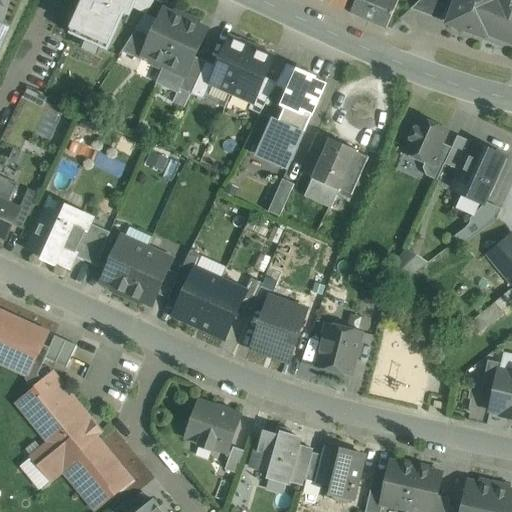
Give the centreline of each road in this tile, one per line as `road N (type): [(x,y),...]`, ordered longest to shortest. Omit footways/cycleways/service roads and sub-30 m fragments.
road 1 (residential): [(511,450),(372,423),(164,349)]
road 2 (tertiary): [(259,0),(422,73),(511,99)]
road 3 (residential): [(164,349),(132,426),(202,511)]
road 4 (residential): [(164,349),(0,276)]
road 5 (unclassified): [(52,0),(0,110)]
